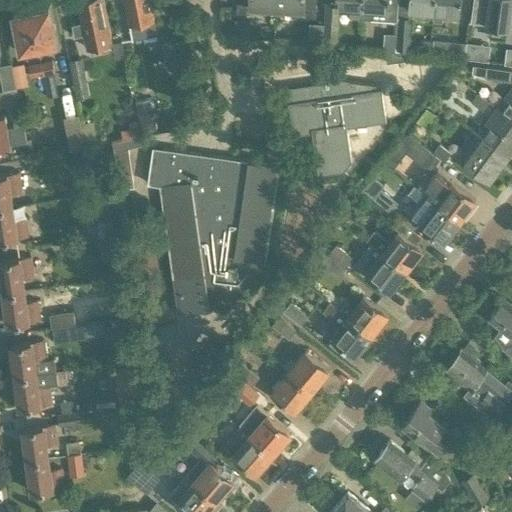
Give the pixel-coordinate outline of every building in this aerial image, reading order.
[(81,22),(72,24),(74,36),(85,34),(88,48),(112,43),(103,0),(79,0),(77,0),(81,22)] [(149,0),(123,0),(128,26),(129,25),(132,40),(157,35),(149,0)] [(236,0),(236,12),(248,13),(249,6),(276,7),(276,0),(236,0)] [(276,0),(276,7),(303,9),(302,16),(315,17),(315,0),(276,0)] [(335,0),(336,2),(335,7),(339,7),(350,8),(349,18),(361,19),(361,9),(361,0),(335,0)] [(361,0),(361,9),(387,11),(387,0),(361,0)] [(409,0),(408,9),(433,11),(434,11),(434,0),(409,0)] [(433,11),(432,22),(441,23),(442,12),(458,14),(459,0),(434,0),(434,11),(433,11)] [(511,0),(489,0),(486,25),(492,26),(490,36),(511,39),(511,28),(509,28),(511,0)] [(40,8),(30,10),(39,53),(52,50),(51,46),(56,45),(48,9),(42,11),(40,8)] [(19,15),(13,17),(20,52),(25,51),(26,55),(39,53),(30,10),(21,12),(19,15)] [(324,17),(323,41),(337,42),(338,18),(324,17)] [(396,51),(409,52),(412,20),(398,19),(396,51)] [(446,42),(434,41),(433,53),(445,54),(446,42)] [(407,54),(385,51),(387,64),(408,61),(407,54)] [(76,99),(89,96),(82,59),(69,61),(76,99)] [(52,60),(41,63),(43,74),(47,97),(58,95),(53,72),(54,72),(52,60)] [(11,63),(0,65),(0,74),(3,89),(16,87),(12,67),(11,63)] [(41,63),(29,65),(31,76),(43,74),(41,63)] [(12,67),(16,87),(17,90),(28,87),(23,65),(12,67)] [(487,68),(486,78),(510,82),(511,71),(487,68)] [(327,84),(286,90),(294,134),(313,131),(319,174),(345,170),(352,159),(347,126),(385,121),(381,90),(381,89),(381,86),(326,78),(327,84)] [(3,91),(0,91),(0,105),(8,104),(9,113),(21,111),(17,90),(16,87),(3,89),(3,91)] [(511,88),(497,108),(511,119),(511,88)] [(478,93),(472,102),(483,110),(489,102),(478,93)] [(156,128),(149,99),(134,102),(140,132),(156,128)] [(511,119),(497,108),(478,134),(508,156),(511,150),(511,119)] [(427,129),(437,117),(428,109),(418,121),(427,129)] [(5,113),(0,114),(0,146),(27,142),(23,118),(14,120),(15,127),(7,128),(5,113)] [(140,135),(130,137),(110,141),(117,189),(128,187),(122,149),(195,134),(193,124),(140,135)] [(407,133),(388,157),(397,164),(406,152),(426,168),(436,155),(407,133)] [(478,134),(459,159),(488,182),(508,156),(478,134)] [(440,143),(434,152),(444,160),(451,152),(440,143)] [(154,147),(151,183),(163,184),(176,311),(215,305),(224,312),(265,260),(279,165),(248,160),(248,161),(154,147)] [(437,170),(421,191),(423,192),(459,220),(475,199),(437,170)] [(19,172),(0,174),(0,206),(12,205),(10,193),(22,192),(19,172)] [(374,178),(363,192),(388,212),(396,202),(379,188),(382,184),(374,178)] [(420,203),(411,215),(443,240),(459,220),(423,192),(417,201),(420,203)] [(12,205),(0,206),(0,239),(28,236),(25,216),(13,217),(12,205)] [(350,206),(340,219),(348,225),(359,212),(350,206)] [(374,230),(367,239),(406,269),(422,249),(397,230),(388,242),(374,230)] [(370,242),(355,262),(389,290),(406,269),(367,239),(370,242)] [(335,245),(328,254),(345,268),(352,258),(335,245)] [(318,246),(305,262),(312,268),(317,261),(337,277),(345,268),(328,254),(318,246)] [(31,256),(0,260),(0,269),(3,292),(24,289),(22,277),(34,276),(31,256)] [(24,289),(3,292),(8,324),(40,320),(37,300),(25,301),(24,289)] [(345,301),(339,309),(371,334),(387,313),(363,295),(353,307),(345,301)] [(511,304),(503,298),(487,319),(500,328),(494,336),(503,349),(511,355),(511,304)] [(75,310),(49,314),(51,327),(86,322),(82,299),(73,300),(75,310)] [(329,301),(322,311),(329,316),(328,318),(338,326),(331,336),(355,354),(371,334),(339,309),(329,301)] [(290,302),(283,311),(300,324),(307,315),(290,302)] [(279,316),(272,325),(289,339),(296,329),(279,316)] [(84,337),(83,325),(52,329),(54,344),(85,340),(84,337)] [(43,340),(11,344),(15,376),(56,371),(54,358),(45,359),(43,340)] [(461,348),(444,369),(469,388),(463,395),(487,414),(495,413),(511,391),(511,382),(509,380),(505,385),(486,370),(487,369),(461,348)] [(305,350),(288,370),(311,389),(328,370),(305,350)] [(251,386),(234,372),(221,361),(213,370),(245,398),(253,388),(251,386)] [(242,363),(234,372),(251,386),(258,377),(242,363)] [(138,365),(116,368),(120,402),(142,399),(138,365)] [(288,370),(271,390),(295,410),(311,389),(288,370)] [(56,371),(15,376),(20,408),(52,404),(49,385),(58,384),(56,371)] [(421,399),(401,424),(439,453),(448,440),(438,432),(444,424),(429,412),(432,408),(421,399)] [(87,411),(58,414),(59,425),(88,421),(87,411)] [(266,414),(249,434),(272,453),(289,433),(266,414)] [(176,418),(154,444),(163,452),(173,440),(174,442),(179,436),(209,462),(216,453),(203,441),(186,427),(176,418)] [(194,418),(186,427),(203,441),(211,433),(194,418)] [(55,424),(22,428),(27,460),(47,458),(46,445),(57,444),(55,424)] [(239,425),(222,445),(255,473),(272,453),(249,434),(239,425)] [(390,439),(374,460),(399,480),(406,470),(418,480),(412,487),(425,498),(435,485),(441,490),(450,479),(447,472),(428,457),(421,465),(415,460),(390,439)] [(66,445),(68,457),(80,456),(79,444),(66,445)] [(108,504),(84,507),(84,511),(122,511),(134,510),(132,511),(170,511),(146,492),(153,483),(148,479),(154,472),(148,467),(159,454),(150,447),(125,477),(140,490),(129,501),(108,504)] [(68,457),(67,458),(69,478),(84,477),(81,456),(80,456),(68,457)] [(47,458),(27,460),(32,492),(64,488),(61,468),(49,469),(47,458)] [(209,461),(192,480),(215,500),(232,480),(209,461)] [(473,474),(462,480),(477,504),(488,498),(473,474)] [(186,476),(169,495),(188,511),(205,511),(215,500),(192,480),(192,481),(186,476)] [(370,511),(348,492),(336,505),(343,511),(389,511),(385,505),(378,511),(370,511)]
